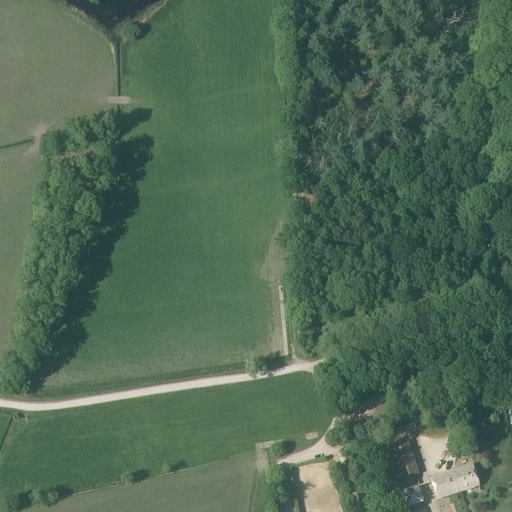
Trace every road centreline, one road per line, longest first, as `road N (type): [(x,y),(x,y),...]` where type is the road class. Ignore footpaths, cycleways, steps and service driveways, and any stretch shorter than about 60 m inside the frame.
road 1 (track): [(0,403),(39,410),(304,366),(488,312)]
road 2 (track): [(466,407),(499,277),(476,0)]
road 3 (unknown): [(304,366),(327,337),(436,302),(508,364)]
